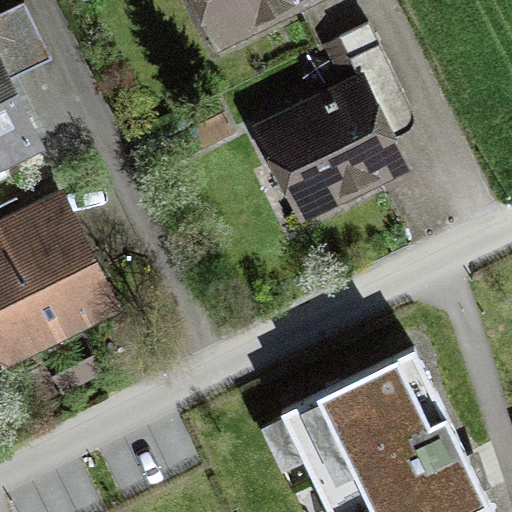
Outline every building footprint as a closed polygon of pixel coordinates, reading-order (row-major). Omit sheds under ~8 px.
[(309,0),(183,0),(213,59),(314,9),(309,0)] [(349,73),(245,123),(297,230),(401,181),(349,73)] [(0,90),(0,171),(31,157),(0,90)] [(53,199),(0,226),(0,374),(113,317),(53,199)] [(491,511),(411,344),(274,408),(323,511),(491,511)]
